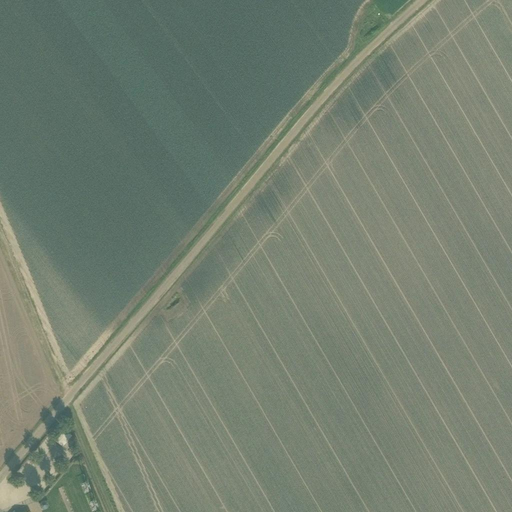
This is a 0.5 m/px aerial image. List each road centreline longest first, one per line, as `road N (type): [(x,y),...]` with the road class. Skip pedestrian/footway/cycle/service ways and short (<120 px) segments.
road 1 (unclassified): [(0,480),(345,73),(422,0)]
road 2 (track): [(0,231),(113,511)]
